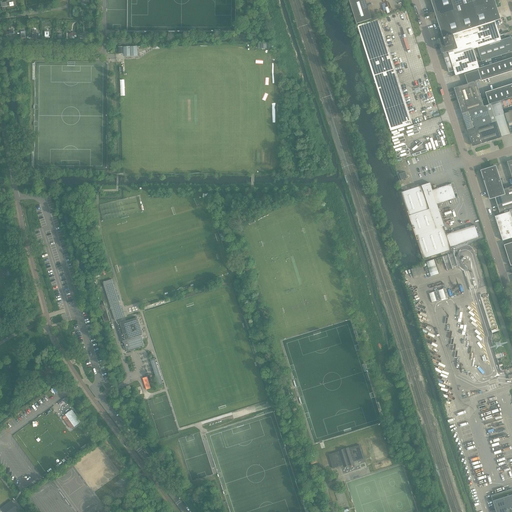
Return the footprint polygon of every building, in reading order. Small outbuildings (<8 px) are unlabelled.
[(348,0),(357,24),(372,19),(365,0),(348,0)] [(430,0),(443,37),(495,21),(501,19),(494,0),(430,0)] [(357,26),(391,131),(405,127),(413,124),(379,19),(357,26)] [(495,21),(443,37),(443,38),(438,39),(449,73),(450,72),(452,77),(479,68),(473,49),(477,48),(501,40),(495,21)] [(501,40),(477,48),(482,62),(511,51),(511,39),(511,37),(501,40)] [(511,57),(478,69),(478,70),(481,79),(481,80),(482,81),(482,80),(511,69),(511,57)] [(481,79),(478,70),(464,74),(467,84),(476,81),(481,80),(481,79)] [(454,88),(462,113),(484,107),(476,81),(467,84),(454,88)] [(511,85),(486,94),(486,92),(485,93),(489,105),(511,97),(511,85)] [(484,107),(462,113),(465,121),(465,123),(467,131),(473,129),(492,123),(496,121),(491,104),(484,107)] [(473,129),(467,131),(472,144),(473,147),(501,138),(496,121),(492,123),(473,129)] [(483,181),(484,181),(490,199),(495,198),(500,213),(511,208),(511,186),(503,189),(496,165),(480,170),(483,179),(483,181)] [(399,174),(401,180),(408,178),(406,172),(399,174)] [(430,183),(401,192),(423,259),(451,250),(451,248),(479,238),(475,225),(446,234),(444,226),(439,212),(440,211),(439,209),(438,209),(437,205),(456,198),(451,184),(432,190),(430,183)] [(495,217),(503,241),(511,237),(511,208),(504,212),(504,213),(495,217)] [(450,253),(450,262),(461,262),(461,253),(450,253)] [(435,259),(427,261),(431,276),(439,273),(435,259)] [(414,278),(425,275),(422,265),(411,269),(414,278)] [(103,282),(115,321),(124,318),(112,279),(103,282)] [(102,303),(98,304),(101,312),(106,311),(104,302),(102,303)] [(107,313),(101,314),(104,323),(107,322),(110,321),(107,313)] [(139,347),(140,347),(144,346),(142,341),(143,340),(141,335),(142,335),(137,318),(117,324),(123,343),(124,343),(127,352),(131,351),(131,350),(133,350),(139,348),(139,347)] [(151,359),(159,384),(164,383),(156,357),(151,359)] [(72,410),(66,415),(74,427),(81,422),(72,410)] [(508,435),(490,439),(493,451),(496,450),(495,447),(503,445),(503,444),(510,442),(508,435)] [(328,455),(333,469),(343,465),(344,467),(354,464),(353,462),(364,459),(359,445),(349,448),(339,451),(328,455)] [(496,494),(491,496),(493,501),(496,511),(511,511),(511,489),(496,494)]
